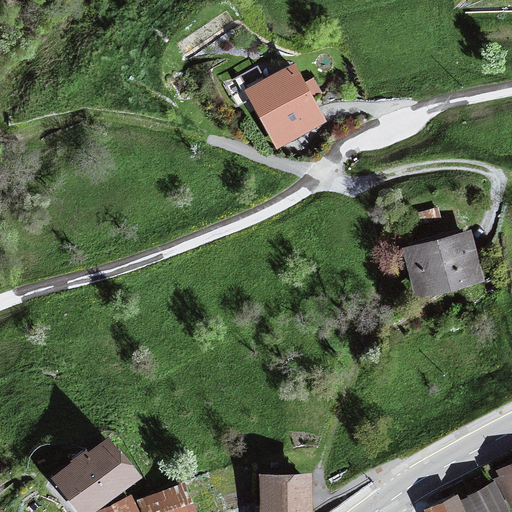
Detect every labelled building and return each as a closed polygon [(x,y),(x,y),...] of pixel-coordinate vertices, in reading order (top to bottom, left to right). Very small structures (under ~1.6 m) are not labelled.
[(286,67),(239,96),(275,154),(322,125),(286,67)] [(466,231),(400,252),(417,305),(483,284),(466,231)] [(93,433),(38,479),(65,511),(84,511),(128,476),(93,433)] [(511,462),(495,472),(511,504),(511,462)] [(311,511),(311,474),(258,476),(258,511),(311,511)] [(194,511),(180,482),(129,504),(133,511),(194,511)] [(504,511),(491,485),(458,501),(463,511),(504,511)] [(461,511),(453,495),(420,511),(461,511)] [(129,511),(122,498),(96,511),(129,511)]
